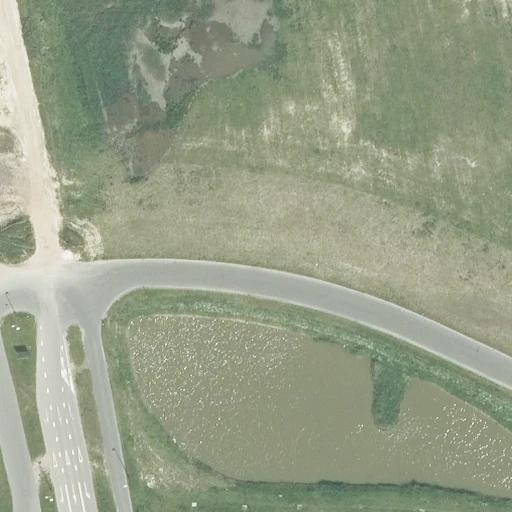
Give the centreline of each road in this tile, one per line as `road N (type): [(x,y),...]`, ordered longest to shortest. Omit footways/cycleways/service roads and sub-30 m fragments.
road 1 (unclassified): [(511,376),(414,330),(287,290),(152,274),(71,284)]
road 2 (track): [(2,0),(50,262),(71,284)]
road 3 (unclassified): [(71,284),(85,250),(88,200),(50,0)]
road 4 (tertiary): [(71,284),(51,319),(50,347),(77,511)]
road 5 (tertiary): [(124,511),(88,320),(71,284)]
road 6 (tertiary): [(28,511),(0,381)]
